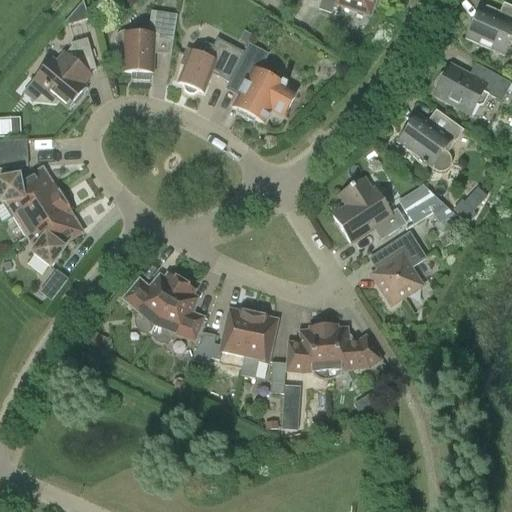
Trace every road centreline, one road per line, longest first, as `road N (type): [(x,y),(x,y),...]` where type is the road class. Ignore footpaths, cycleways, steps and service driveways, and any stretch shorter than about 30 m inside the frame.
road 1 (residential): [(274,185),(191,121),(132,102),(116,105),(99,118),(92,149),(99,176),(154,230)]
road 2 (residential): [(154,230),(297,294),(339,285),(274,185)]
road 3 (residential): [(0,438),(81,295),(154,230)]
road 4 (residential): [(274,185),(336,143),(386,86),(429,0)]
road 5 (residential): [(154,230),(274,185)]
